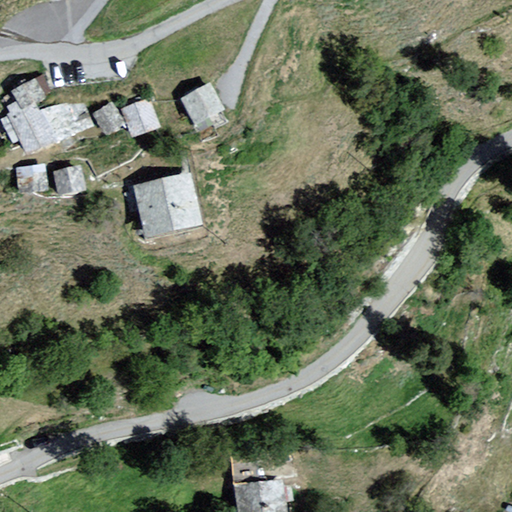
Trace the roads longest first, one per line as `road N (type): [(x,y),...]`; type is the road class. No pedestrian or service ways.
road 1 (residential): [(0,475),(120,426),(303,380),(388,305),(415,268),(456,176),(511,138)]
road 2 (residential): [(221,0),(104,52),(0,52)]
